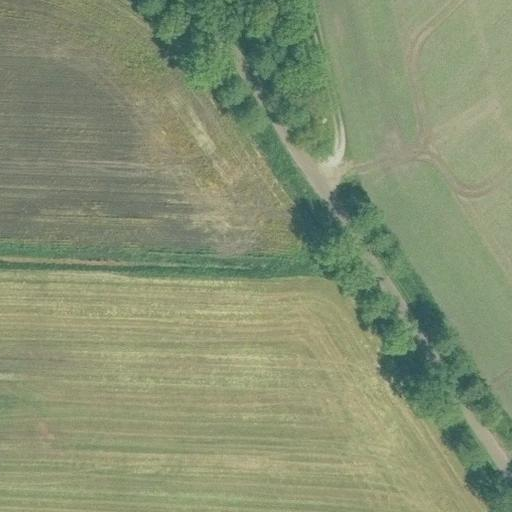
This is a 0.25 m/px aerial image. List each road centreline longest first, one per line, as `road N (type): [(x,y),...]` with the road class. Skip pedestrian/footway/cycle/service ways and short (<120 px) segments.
road 1 (unclassified): [(511,477),(218,33),(185,0)]
road 2 (track): [(309,0),(336,142),(310,171)]
